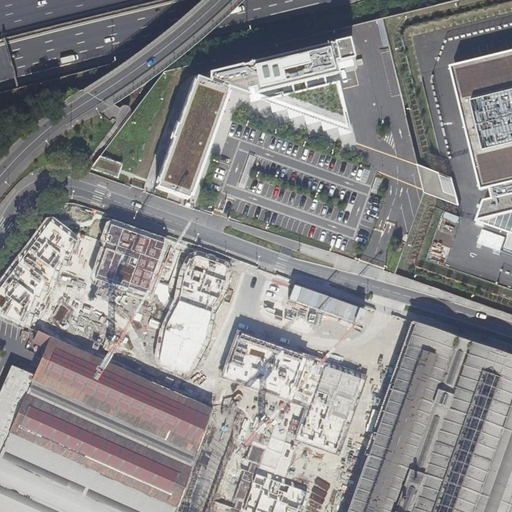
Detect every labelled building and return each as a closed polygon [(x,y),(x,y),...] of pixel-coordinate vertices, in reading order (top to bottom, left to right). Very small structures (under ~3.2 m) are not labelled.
[(351,133),(337,80),(325,84),(323,78),(336,75),(333,64),(351,59),(345,36),(203,71),(203,81),(194,77),(192,83),(191,82),(175,126),(174,125),(169,140),(170,140),(154,184),(155,184),(154,188),(187,200),(188,197),(189,197),(225,94),(224,94),(226,89),(247,97),(246,91),(252,89),(253,95),(262,99),(257,100),(351,133)] [(483,200),(476,221),(511,233),(511,47),(449,63),(481,190),(489,188),(492,197),(483,200)] [(99,158),(90,170),(117,179),(121,166),(99,158)] [(0,316),(28,329),(39,299),(44,284),(49,286),(53,271),(60,273),(62,271),(81,279),(97,239),(82,235),(81,238),(78,237),(52,218),(45,219),(0,277),(0,316)] [(164,244),(109,225),(93,279),(145,295),(164,244)] [(428,257),(444,261),(448,247),(431,243),(428,257)] [(223,265),(196,257),(185,268),(180,287),(178,302),(166,325),(158,359),(159,365),(183,374),(187,372),(206,339),(209,312),(216,298),(224,277),(223,265)] [(511,511),(511,358),(410,323),(345,511),(511,511)] [(367,376),(235,331),(221,377),(304,404),(295,439),(338,456),(367,376)] [(173,511),(211,411),(61,343),(38,333),(33,344),(45,349),(33,376),(11,365),(0,389),(0,511),(173,511)]
